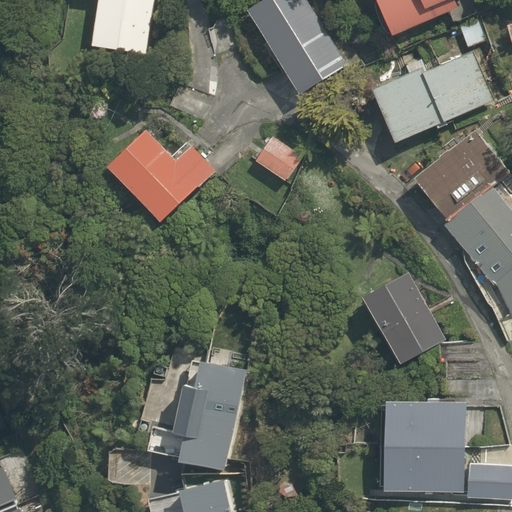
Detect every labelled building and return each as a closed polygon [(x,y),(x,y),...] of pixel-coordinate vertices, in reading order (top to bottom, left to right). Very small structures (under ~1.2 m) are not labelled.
[(104,0),(97,48),(148,56),(156,0),(104,0)] [(270,0),(252,12),(304,97),(351,67),(308,0),(270,0)] [(459,0),(380,0),(399,39),(462,11),(457,1),(459,0)] [(490,41),(481,20),(462,28),(470,49),(490,41)] [(401,145),(498,101),(477,53),(431,74),(424,59),(409,66),(413,75),(377,92),(401,145)] [(167,225),(220,173),(196,148),(181,163),(151,131),(114,169),(167,225)] [(453,223),(447,227),(496,288),(499,285),(511,313),(511,206),(496,187),(511,174),(511,171),(478,132),(453,153),(452,152),(444,159),(445,160),(420,181),(453,223)] [(305,158),(276,138),(259,163),(289,183),(305,158)] [(414,272),(370,296),(406,365),(451,338),(414,272)] [(193,435),(187,461),(230,470),(252,369),(208,361),(203,387),(191,385),(181,432),(193,435)] [(471,402),(392,400),(390,491),(469,493),(471,402)] [(511,499),(511,465),(473,463),(471,498),(511,499)] [(21,500),(8,468),(0,470),(0,511),(26,511),(25,508),(23,509),(20,500),(21,500)] [(236,511),(229,479),(187,489),(192,511),(236,511)]
